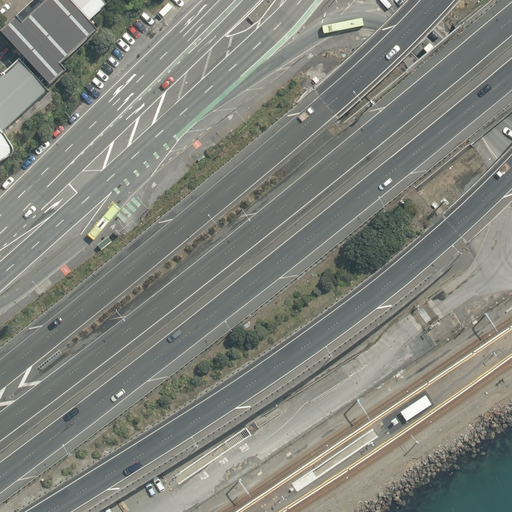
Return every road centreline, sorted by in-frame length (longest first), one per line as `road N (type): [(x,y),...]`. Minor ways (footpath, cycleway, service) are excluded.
road 1 (motorway): [(0,423),(290,204),(511,16)]
road 2 (motorway): [(511,73),(0,476)]
road 3 (motorway): [(511,167),(374,295),(47,511)]
road 4 (motorway): [(0,374),(359,80),(439,0)]
road 5 (primary): [(0,216),(219,0)]
road 6 (primary): [(203,97),(0,274)]
road 7 (trunk): [(419,37),(374,21),(345,21),(203,97)]
road 8 (primary): [(299,0),(203,97)]
road 9 (trunk): [(511,127),(419,37)]
